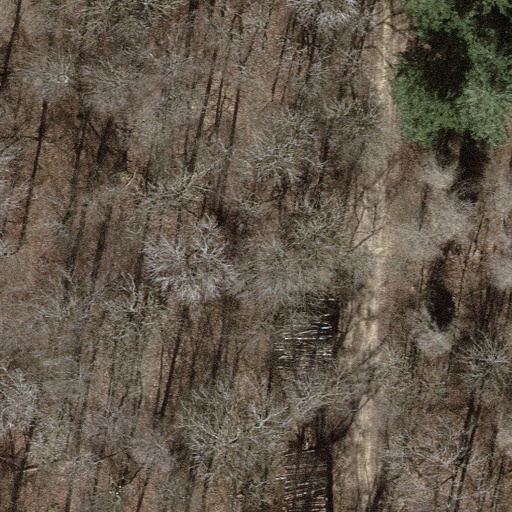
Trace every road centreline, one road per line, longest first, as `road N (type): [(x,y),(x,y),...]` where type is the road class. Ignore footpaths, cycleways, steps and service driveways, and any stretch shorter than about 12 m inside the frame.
road 1 (track): [(376,0),(358,427),(381,511)]
road 2 (track): [(222,0),(242,92),(358,427)]
